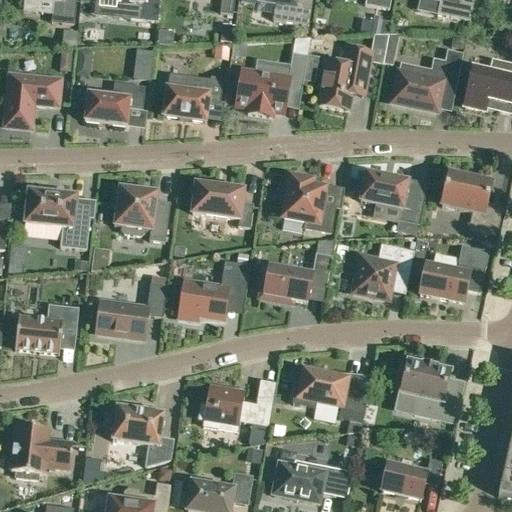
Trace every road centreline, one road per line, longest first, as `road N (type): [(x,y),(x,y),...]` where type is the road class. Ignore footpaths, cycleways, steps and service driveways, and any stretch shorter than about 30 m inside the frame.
road 1 (residential): [(0,398),(313,339),(511,329)]
road 2 (residential): [(511,143),(390,140),(0,158)]
road 3 (residential): [(477,511),(511,364)]
